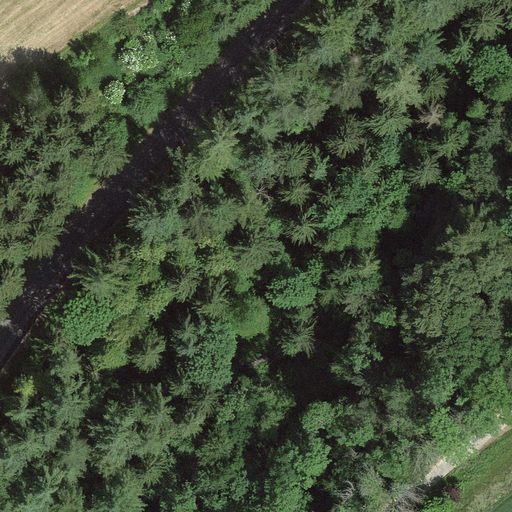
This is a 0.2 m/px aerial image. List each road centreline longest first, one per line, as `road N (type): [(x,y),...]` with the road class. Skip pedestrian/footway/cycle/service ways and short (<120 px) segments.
road 1 (tertiary): [(300,0),(93,221),(0,345)]
road 2 (track): [(511,418),(399,511)]
